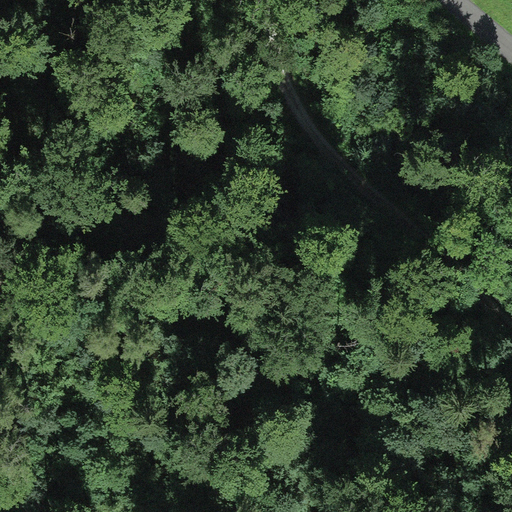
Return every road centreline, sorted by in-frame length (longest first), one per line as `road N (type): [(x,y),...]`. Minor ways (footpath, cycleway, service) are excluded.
road 1 (track): [(511,508),(468,503),(351,432),(95,321)]
road 2 (track): [(511,330),(333,167),(290,99),(257,0)]
